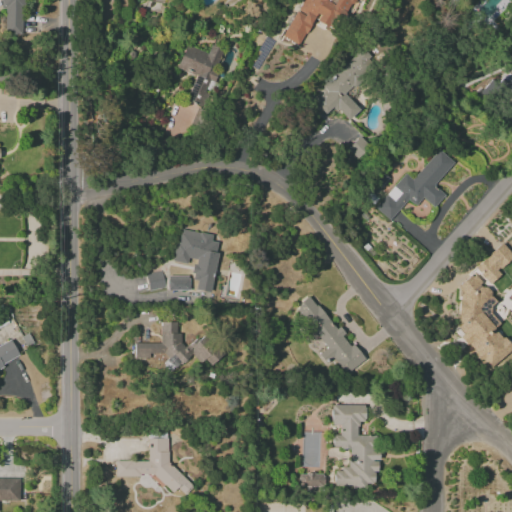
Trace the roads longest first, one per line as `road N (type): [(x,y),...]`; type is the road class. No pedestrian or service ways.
road 1 (residential): [(511,451),(454,397),(291,190),(232,169),(71,192)]
road 2 (tertiary): [(71,511),(69,0)]
road 3 (residential): [(511,184),(389,314)]
